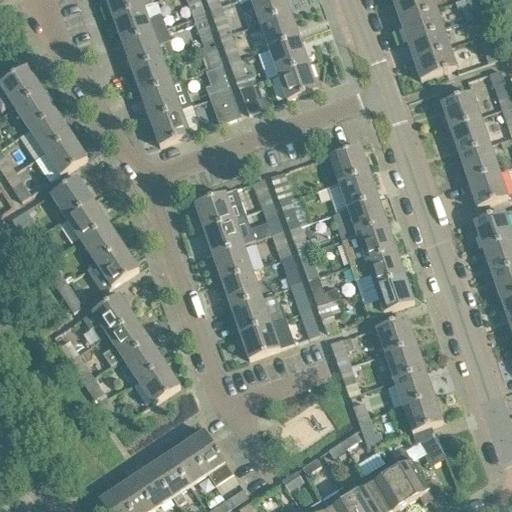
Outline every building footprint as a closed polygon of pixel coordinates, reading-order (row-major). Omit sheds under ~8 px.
[(106,0),(109,8),(106,9),(106,8),(104,9),(105,10),(106,10),(110,21),(113,19),(114,21),(144,10),(154,6),(151,0),(106,0)] [(197,0),(177,0),(181,8),(188,5),(194,21),(204,17),(197,0)] [(206,0),(212,15),(222,11),(218,0),(206,0)] [(285,0),(252,0),(251,1),(260,26),(291,16),(285,0)] [(432,0),(406,0),(394,4),(401,24),(437,12),(432,0)] [(470,0),(466,2),(473,22),(481,19),(474,0),(470,0)] [(148,22),(144,10),(114,21),(114,22),(111,23),(114,34),(113,34),(114,36),(116,35),(115,34),(118,33),(123,46),(167,31),(161,17),(148,22)] [(232,36),(228,26),(222,11),(212,15),(221,40),(232,36)] [(437,12),(401,24),(408,44),(444,32),(437,12)] [(269,52),(300,41),(291,16),(260,26),(269,52)] [(194,21),(203,47),(214,43),(204,17),(194,21)] [(478,35),(480,41),(488,38),(481,19),(473,22),(463,25),(467,39),(478,35)] [(167,31),(123,46),(132,72),(163,61),(158,48),(171,43),(167,31)] [(444,32),(408,44),(414,64),(450,51),(444,32)] [(230,66),(242,62),(236,46),(232,36),(221,40),(230,66)] [(497,64),(491,45),(488,38),(480,41),(489,67),(497,64)] [(300,41),(269,52),(279,78),(309,67),(300,41)] [(203,47),(213,73),(223,69),(214,43),(203,47)] [(450,51),(414,64),(421,84),(457,71),(450,51)] [(141,98),(172,87),(163,61),(132,72),(141,98)] [(251,88),(247,78),(242,62),(230,66),(236,82),(240,92),(251,88)] [(309,67),(279,78),(288,104),(319,94),(309,67)] [(27,70),(0,87),(15,111),(42,93),(27,70)] [(501,74),(489,77),(493,88),(504,85),(501,74)] [(227,81),(206,88),(211,102),(222,98),(232,95),(227,81)] [(511,104),(505,84),(504,85),(493,88),(503,115),(511,111),(511,104)] [(181,113),(172,87),(141,98),(151,124),(181,113)] [(240,92),(242,99),(249,118),(263,113),(253,87),(251,88),(240,92)] [(42,93),(15,111),(30,134),(57,116),(42,93)] [(232,95),(222,98),(211,102),(220,129),(242,121),(236,105),(232,95)] [(481,122),(479,115),(472,96),(442,106),(451,133),(481,122)] [(511,129),(511,111),(503,115),(508,131),(511,129)] [(151,124),(160,150),(191,139),(181,113),(151,124)] [(30,134),(45,156),(72,139),(57,116),(30,134)] [(490,148),(481,122),(451,133),(460,159),(490,148)] [(61,180),(88,162),(72,139),(45,156),(61,180)] [(460,159),(469,184),(499,174),(490,148),(460,159)] [(330,160),(337,179),(339,186),(370,176),(361,149),(330,160)] [(0,171),(7,182),(16,176),(1,153),(0,153),(0,171)] [(509,200),(499,174),(469,184),(478,211),(509,200)] [(22,205),(31,199),(16,176),(7,182),(22,205)] [(370,176),(339,186),(348,212),(379,202),(370,176)] [(272,180),(281,206),(291,203),(287,193),(282,177),(272,180)] [(78,180),(51,198),(66,222),(94,204),(78,180)] [(254,186),(260,203),(263,212),(273,208),(270,199),(264,183),(254,186)] [(195,207),(205,234),(235,223),(247,219),(237,192),(195,207)] [(379,202),(348,212),(357,238),(388,228),(379,202)] [(281,206),(290,232),(300,229),(291,203),(281,206)] [(94,204),(66,222),(82,245),(109,227),(94,204)] [(13,222),(29,247),(38,241),(43,237),(27,213),(13,222)] [(511,236),(505,214),(474,225),(483,252),(511,241),(511,236)] [(283,235),(277,220),(267,224),(272,238),(283,235)] [(245,249),(235,223),(205,234),(214,259),(245,249)] [(109,227),(82,245),(97,267),(124,249),(109,227)] [(388,228),(357,238),(366,264),(397,253),(388,228)] [(290,232),(300,258),(310,254),(305,243),(300,229),(290,232)] [(272,238),(282,264),(292,260),(283,235),(272,238)] [(38,241),(29,247),(38,261),(47,255),(38,241)] [(511,270),(511,241),(483,252),(492,277),(511,270)] [(124,249),(97,267),(112,291),(139,273),(124,249)] [(254,274),(245,249),(214,259),(223,285),(254,274)] [(406,279),(397,253),(366,264),(350,270),(355,283),(371,277),(375,290),(406,279)] [(300,258),(309,284),(319,280),(313,264),(310,254),(300,258)] [(301,286),(292,260),(282,264),(291,290),(301,286)] [(511,299),(511,270),(492,277),(501,303),(511,299)] [(59,292),(68,287),(59,274),(50,279),(59,292)] [(254,274),(223,285),(232,311),(263,300),(254,274)] [(384,316),(396,312),(415,306),(406,279),(375,290),(380,303),(364,308),(369,321),(384,316)] [(309,284),(318,310),(337,303),(341,302),(338,291),(325,295),(319,280),(309,284)] [(300,317),(300,316),(311,312),(301,286),(291,290),(282,293),(291,320),(300,317)] [(83,310),(83,309),(68,287),(59,292),(74,316),(83,310)] [(135,321),(120,298),(85,321),(90,329),(94,331),(100,327),(108,339),(135,321)] [(511,328),(511,299),(501,303),(510,329),(511,328)] [(272,326),(263,300),(232,311),(241,337),(272,326)] [(341,315),(337,303),(318,310),(322,319),(327,336),(338,332),(333,317),(341,315)] [(314,322),(311,312),(300,316),(300,317),(304,326),(310,342),(320,338),(314,322)] [(123,362),(150,344),(135,321),(108,339),(116,350),(107,356),(107,360),(113,369),(123,362)] [(272,326),(241,337),(250,363),(295,348),(285,321),(272,326)] [(407,321),(377,332),(386,358),(416,348),(407,321)] [(331,347),(341,374),(351,370),(346,355),(355,352),(351,340),(331,347)] [(61,350),(70,364),(79,358),(70,344),(61,350)] [(123,362),(138,384),(165,367),(150,344),(123,362)] [(416,348),(386,358),(395,384),(425,374),(416,348)] [(85,387),(94,381),(79,358),(70,364),(85,387)] [(165,367),(138,384),(154,408),(181,390),(165,367)] [(357,385),(351,370),(341,374),(346,389),(357,385)] [(404,410),(434,399),(425,374),(395,384),(404,410)] [(85,387),(100,410),(109,404),(94,381),(85,387)] [(357,385),(346,389),(351,401),(361,397),(357,385)] [(434,399),(404,410),(413,436),(443,426),(434,399)] [(109,404),(100,410),(109,424),(118,418),(109,404)] [(354,410),(359,425),(370,422),(364,406),(354,410)] [(375,437),(370,422),(359,425),(369,452),(379,448),(384,446),(380,435),(375,437)] [(218,454),(205,434),(187,446),(208,478),(216,490),(234,478),(221,458),(219,454),(218,454)] [(362,443),(357,436),(343,445),(348,452),(362,443)] [(436,439),(420,445),(426,455),(440,447),(436,439)] [(348,452),(343,445),(329,454),(334,461),(348,452)] [(208,478),(187,446),(170,457),(191,489),(208,478)] [(191,489),(170,457),(152,469),(173,501),(191,489)] [(317,462),(302,471),(308,479),(322,470),(317,462)] [(412,463),(395,474),(391,476),(409,506),(420,500),(424,507),(442,496),(433,482),(426,486),(412,463)] [(366,481),(370,488),(384,511),(400,511),(409,506),(391,476),(386,468),(366,481)] [(155,511),(173,501),(152,469),(135,480),(155,511)] [(282,485),(293,501),(296,506),(311,496),(297,475),(282,485)] [(155,511),(135,480),(118,491),(131,511),(155,511)] [(384,511),(370,488),(350,501),(356,511),(384,511)] [(131,511),(118,491),(100,503),(105,511),(131,511)] [(243,493),(227,504),(226,504),(231,511),(248,500),(243,493)] [(356,511),(350,501),(330,511),(356,511)]
